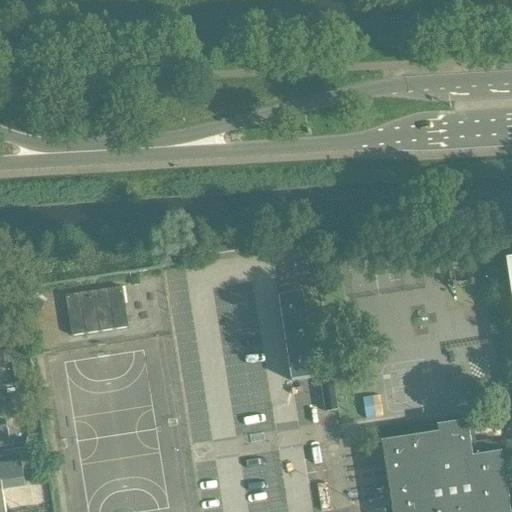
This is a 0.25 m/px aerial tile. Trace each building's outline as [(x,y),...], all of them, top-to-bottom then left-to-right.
[(66,297),(72,337),(129,329),(122,288),(66,297)] [(298,294),(279,297),(292,383),(312,380),(316,379),(303,294),(298,294)] [(8,371),(0,372),(0,389),(10,388),(8,371)] [(321,383),(325,413),(338,411),(334,381),(321,383)] [(511,511),(506,481),(502,454),(495,455),(493,441),(471,444),(468,423),(437,427),(439,434),(381,443),(392,511),(511,511)] [(0,428),(0,444),(12,443),(10,427),(0,428)] [(0,511),(5,511),(2,491),(25,487),(21,462),(0,465),(0,511)]
